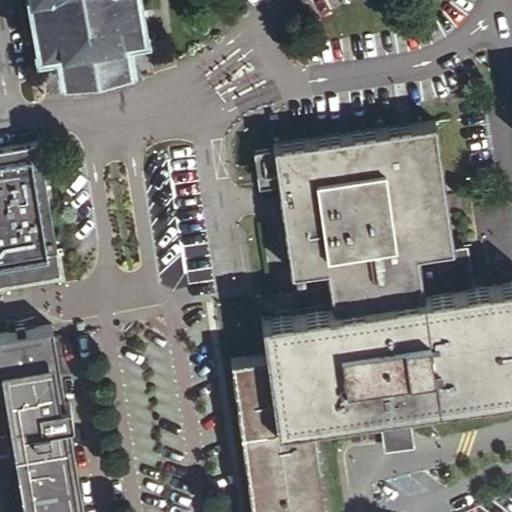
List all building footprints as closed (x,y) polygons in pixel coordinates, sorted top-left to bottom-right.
[(28,0),(36,49),(54,46),(58,70),(62,70),(62,72),(76,70),(76,68),(113,61),(114,64),(126,62),(125,59),(130,59),(126,33),(144,30),(139,0),(28,0)] [(271,142),(272,144),(277,177),(289,268),(293,268),(293,273),(302,272),(301,266),(324,263),(330,304),(261,315),(265,351),(230,357),(252,511),(327,511),(314,419),(378,410),(383,408),(385,422),(395,421),(405,419),(403,406),(409,405),(511,390),(511,277),(472,284),(422,292),(419,269),(416,250),(454,245),(434,118),(271,142)] [(277,177),(272,144),(252,147),(257,180),(277,177)] [(0,278),(59,269),(42,165),(0,171),(0,278)] [(466,243),(454,245),(416,250),(419,269),(422,292),(472,284),(466,243)] [(0,398),(5,431),(9,449),(19,511),(82,511),(67,421),(69,419),(71,418),(72,416),(69,403),(68,401),(66,400),(63,400),(50,324),(0,332),(0,398)] [(383,408),(378,410),(383,448),(414,443),(409,405),(403,406),(405,419),(385,422),(383,408)] [(9,449),(5,431),(0,431),(0,451),(9,449)]
